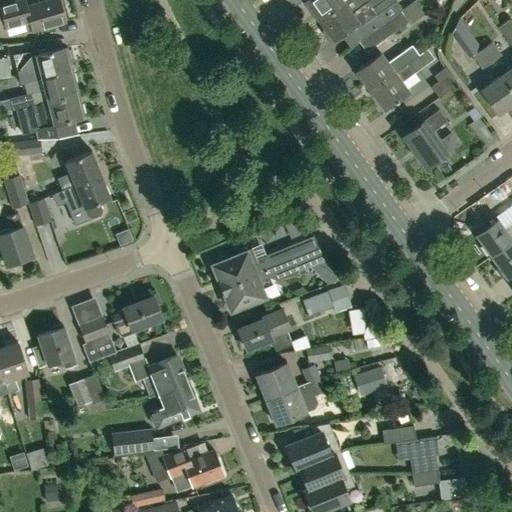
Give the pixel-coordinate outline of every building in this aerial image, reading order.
[(24,0),(16,0),(0,4),(6,28),(7,27),(25,23),(28,31),(32,31),(66,21),(59,0),(45,0),(26,6),(24,0)] [(306,0),(320,20),(345,0),(306,0)] [(367,34),(402,8),(396,0),(345,0),(320,20),(327,28),(325,30),(325,32),(330,39),(332,40),(334,38),(335,40),(358,23),(351,13),(367,2),(376,14),(360,25),(367,34)] [(367,34),(358,40),(366,52),(407,23),(406,22),(421,11),(412,0),(402,8),(367,34)] [(455,37),(467,27),(460,17),(452,33),(455,37)] [(511,24),(507,18),(497,25),(511,45),(511,24)] [(483,47),(493,61),(501,56),(480,27),(472,32),(483,47)] [(371,90),(418,55),(412,46),(388,63),(380,53),(357,70),(371,90)] [(23,82),(41,78),(69,70),(66,59),(69,58),(67,50),(64,50),(63,47),(48,51),(47,47),(37,50),(38,54),(32,55),(35,66),(17,71),(20,83),(23,82)] [(482,69),(493,61),(483,47),(472,55),(482,69)] [(418,55),(371,90),(386,110),(409,93),(402,82),(435,58),(427,48),(418,55)] [(0,77),(10,76),(7,58),(0,58),(0,77)] [(511,88),(511,66),(502,74),(511,88)] [(438,98),(456,84),(444,67),(433,76),(437,82),(430,87),(438,98)] [(70,73),(69,70),(41,78),(23,82),(26,94),(9,99),(12,110),(15,109),(26,107),(47,101),(75,94),(72,82),(75,81),(73,72),(70,73)] [(498,113),(511,103),(511,88),(502,74),(481,89),(498,113)] [(75,94),(47,101),(26,107),(15,109),(22,134),(36,131),(38,139),(74,135),(70,120),(81,117),(80,113),(83,112),(81,104),(78,105),(75,94)] [(442,139),(435,128),(447,120),(439,109),(423,119),(424,121),(404,135),(427,167),(447,153),(438,141),(442,139)] [(40,152),(39,139),(13,143),(14,155),(40,152)] [(75,184),(101,174),(92,150),(65,161),(70,172),(57,178),(62,190),(75,184)] [(27,204),(28,203),(20,174),(16,175),(12,164),(0,167),(4,179),(3,179),(12,209),(27,204)] [(110,197),(101,174),(75,184),(62,190),(52,194),(56,205),(66,202),(71,214),(84,209),(87,216),(93,218),(101,214),(103,209),(99,202),(110,197)] [(28,203),(27,204),(35,226),(51,221),(44,198),(28,203)] [(492,256),(511,241),(511,205),(507,209),(511,216),(511,222),(505,228),(498,218),(476,234),(492,256)] [(0,250),(5,266),(32,257),(17,213),(6,217),(11,230),(0,234),(0,250)] [(511,241),(492,256),(497,262),(494,267),(501,276),(506,275),(507,277),(511,272),(511,241)] [(253,249),(228,258),(224,256),(217,259),(215,264),(213,264),(222,286),(293,257),(289,246),(267,255),(265,261),(258,264),(253,249)] [(294,258),(293,257),(222,286),(218,287),(223,300),(228,302),(232,311),(266,297),(261,285),(263,281),(271,278),(277,280),(299,271),(294,258)] [(332,308),(334,313),(351,307),(348,295),(343,284),(326,290),(327,292),(301,301),(307,317),(332,308)] [(124,333),(162,318),(156,305),(160,303),(155,291),(138,297),(140,301),(122,308),(124,312),(112,317),(115,325),(120,323),(124,333)] [(365,305),(351,305),(353,330),(367,329),(365,305)] [(293,344),(280,311),(264,317),(265,319),(239,329),(247,349),(272,339),(277,351),(293,344)] [(89,362),(101,357),(94,340),(109,334),(102,314),(78,323),(86,342),(82,344),(89,362)] [(77,364),(74,354),(64,326),(37,335),(41,345),(33,348),(40,366),(61,359),(65,368),(77,364)] [(294,338),(298,349),(313,344),(308,333),(294,338)] [(367,349),(379,346),(377,338),(366,340),(367,349)] [(0,347),(0,371),(7,392),(17,389),(13,377),(28,372),(17,341),(0,347)] [(158,394),(187,382),(177,356),(149,367),(140,343),(108,354),(114,371),(129,366),(135,381),(151,375),(158,392),(158,394)] [(329,346),(305,350),(308,361),(331,357),(329,346)] [(327,362),(330,379),(355,374),(351,357),(327,362)] [(257,374),(266,398),(296,387),(286,362),(257,374)] [(313,365),(302,369),(307,382),(319,378),(313,365)] [(380,367),(367,372),(373,390),(386,386),(380,367)] [(77,405),(91,399),(92,402),(103,398),(94,373),(68,383),(77,405)] [(42,411),(40,401),(38,378),(24,380),(28,419),(42,418),(42,417),(42,411)] [(307,382),(266,398),(270,408),(268,412),(270,418),(275,420),(276,423),(306,411),(305,411),(313,407),(316,401),(314,394),(324,390),(319,378),(307,382)] [(187,382),(158,394),(163,405),(147,412),(154,428),(156,428),(157,428),(170,423),(170,422),(183,417),(183,418),(190,415),(190,413),(198,410),(187,382)] [(40,401),(42,411),(57,409),(56,400),(40,401)] [(299,467),(340,450),(328,423),(310,426),(313,434),(286,445),(296,469),(299,468),(300,467),(299,467)] [(407,440),(415,439),(413,425),(382,429),(384,443),(407,440)] [(113,455),(153,451),(150,428),(110,433),(113,455)] [(415,439),(407,440),(410,458),(435,455),(432,436),(416,439),(415,439)] [(214,449),(189,459),(185,448),(163,457),(171,478),(172,477),(178,491),(193,485),(193,486),(224,473),(214,449)] [(309,489),(349,472),(340,450),(299,467),(300,467),(299,468),(308,488),(309,489)] [(412,472),(437,468),(435,455),(410,458),(412,472)] [(437,468),(412,472),(414,485),(439,482),(437,468)] [(308,488),(305,489),(314,511),(324,511),(351,501),(346,488),(354,484),(349,472),(309,489),(308,488)] [(132,507),(164,500),(161,488),(130,495),(132,507)] [(238,511),(232,495),(199,508),(200,511),(194,511),(193,509),(185,511),(238,511)] [(151,511),(178,511),(175,500),(149,507),(151,511)]
